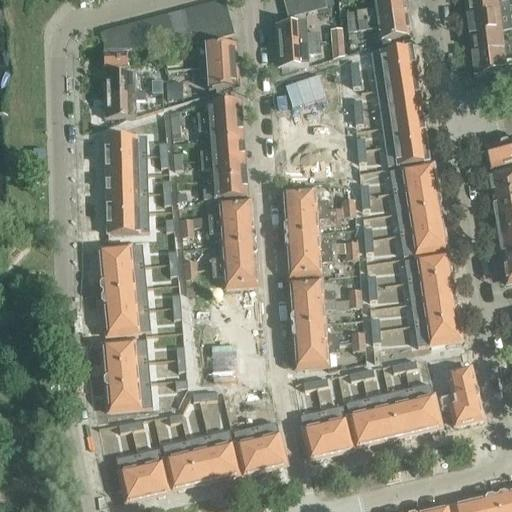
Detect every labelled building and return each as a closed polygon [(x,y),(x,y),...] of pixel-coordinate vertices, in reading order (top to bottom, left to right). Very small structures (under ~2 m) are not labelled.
[(294,0),(282,0),(285,9),(297,6),(294,0)] [(297,6),(285,9),(288,21),(289,20),(296,18),(300,18),(305,16),(311,15),(317,13),(322,12),(327,10),(324,0),(318,0),(308,3),(297,6)] [(373,0),(376,13),(357,15),(359,25),(407,17),(404,0),(373,0)] [(510,14),(509,8),(509,7),(498,9),(496,0),(464,0),(467,19),(510,14)] [(225,2),(213,5),(220,28),(231,25),(225,2)] [(213,5),(203,8),(209,31),(220,28),(213,5)] [(203,8),(192,11),(198,34),(207,32),(209,31),(203,8)] [(192,11),(181,14),(187,37),(195,35),(198,34),(192,11)] [(181,14),(170,17),(176,40),(187,37),(181,14)] [(467,19),(469,38),(501,34),(511,32),(511,30),(510,14),(467,19)] [(357,15),(346,17),(347,26),(359,25),(357,15)] [(297,27),(275,28),(276,39),(277,47),(277,50),(308,48),(319,47),(319,37),(313,37),(307,37),(306,37),(306,26),(305,16),(300,18),(296,18),(297,20),(297,27)] [(170,17),(159,19),(165,43),(176,40),(170,17)] [(407,17),(359,25),(360,31),(360,34),(378,31),(380,44),(410,39),(407,17)] [(159,19),(148,22),(154,46),(165,43),(159,19)] [(148,22),(137,25),(143,48),(154,46),(148,22)] [(137,25),(126,28),(132,51),(143,48),(137,25)] [(220,28),(209,31),(207,32),(210,43),(234,37),(231,25),(220,28)] [(359,25),(347,26),(348,36),(360,34),(360,31),(359,25)] [(126,28),(115,31),(121,53),(132,51),(126,28)] [(121,53),(115,31),(103,34),(104,53),(121,53)] [(207,32),(198,34),(195,35),(197,46),(200,45),(210,43),(207,32)] [(472,57),(511,52),(511,43),(502,44),(501,34),(469,38),(472,57)] [(195,35),(187,37),(189,46),(197,46),(195,35)] [(332,36),(333,46),(343,45),(342,36),(332,36)] [(343,45),(333,46),(333,47),(332,47),(333,62),(344,59),(343,45)] [(199,61),(200,71),(238,68),(236,47),(206,49),(207,61),(199,61)] [(308,48),(277,50),(278,72),(308,70),(308,58),(320,57),(319,47),(308,48)] [(382,66),(370,68),(372,77),(415,70),(412,51),(381,55),(382,66)] [(511,52),(472,57),(474,80),(506,72),(505,63),(511,62),(511,52)] [(104,57),(104,71),(127,70),(127,56),(104,57)] [(359,63),(351,64),(352,76),(360,75),(359,63)] [(238,68),(200,71),(201,81),(208,80),(209,92),(239,90),(238,68)] [(415,70),(372,77),(373,86),(385,84),(387,94),(417,89),(415,70)] [(360,75),(352,76),(353,87),(361,87),(360,75)] [(104,78),(105,100),(145,99),(145,94),(135,94),(135,77),(104,78)] [(162,83),(152,84),(152,86),(153,89),(153,98),(158,98),(163,98),(163,89),(163,88),(162,83)] [(182,85),(166,86),(167,102),(183,101),(182,85)] [(388,103),(376,105),(377,114),(420,108),(417,89),(387,94),(388,103)] [(346,94),(338,95),(339,107),(347,107),(346,94)] [(315,96),(280,99),(282,121),(316,118),(315,96)] [(158,98),(153,98),(154,107),(154,108),(154,113),(155,115),(164,112),(164,107),(163,98),(158,98)] [(145,99),(105,100),(105,122),(136,121),(135,104),(145,104),(145,99)] [(361,102),(353,103),(354,115),(362,114),(361,102)] [(420,108),(377,114),(379,123),(391,121),(392,131),(406,129),(409,129),(423,127),(420,108)] [(241,113),(206,115),(208,137),(242,135),(241,113)] [(362,114),(354,115),(355,126),(363,126),(362,114)] [(178,118),(170,119),(171,131),(179,130),(178,118)] [(316,118),(282,121),(283,143),(318,140),(316,118)] [(348,125),(340,126),(342,138),(350,138),(348,125)] [(387,142),(382,142),(382,145),(383,152),(426,145),(423,127),(409,129),(406,129),(392,131),(393,138),(394,141),(388,142),(387,142)] [(242,135),(208,137),(209,159),(244,157),(242,135)] [(350,138),(342,138),(342,151),(350,150),(350,138)] [(127,141),(106,141),(106,161),(150,160),(149,152),(149,151),(147,151),(137,151),(137,146),(137,140),(127,141)] [(318,140),(283,143),(285,165),(320,162),(318,140)] [(511,166),(511,142),(485,150),(486,152),(485,155),(486,160),(489,162),(491,172),(511,166)] [(365,143),(357,144),(358,156),(366,155),(365,143)] [(426,145),(383,152),(384,161),(396,159),(398,170),(429,165),(426,145)] [(167,147),(159,147),(161,160),(169,159),(167,147)] [(181,149),(173,150),(174,162),(182,161),(181,149)] [(366,155),(358,156),(359,168),(367,167),(366,155)] [(244,157),(209,159),(211,181),(246,179),(244,157)] [(169,159),(161,160),(161,172),(169,172),(169,159)] [(150,160),(106,161),(107,180),(138,179),(138,169),(149,169),(150,169),(150,160)] [(182,161),(174,162),(175,174),(182,174),(182,161)] [(320,162),(285,165),(287,187),(321,184),(320,162)] [(392,188),(393,197),(437,190),(435,182),(437,179),(436,174),(434,172),(433,168),(402,173),(404,186),(392,188)] [(352,170),(344,171),(345,183),(353,182),(352,170)] [(511,195),(511,171),(489,177),(490,179),(489,182),(489,187),(491,189),(493,199),(511,195)] [(138,179),(107,180),(107,199),(151,198),(150,190),(150,189),(138,189),(138,179)] [(246,179),(211,181),(213,204),(247,201),(246,179)] [(170,185),(162,186),(163,198),(171,197),(170,185)] [(353,190),(345,191),(347,203),(355,202),(353,190)] [(407,204),(409,216),(440,211),(440,210),(442,207),(441,202),(439,200),(437,190),(393,197),(395,206),(407,204)] [(369,191),(361,192),(362,204),(370,203),(369,191)] [(185,193),(177,193),(178,206),(186,205),(185,193)] [(283,199),(281,201),(281,207),(284,209),(284,217),(319,215),(318,193),(283,195),(283,199)] [(511,218),(511,195),(493,199),(495,208),(493,210),(494,215),(496,218),(497,221),(511,218)] [(171,197),(163,198),(164,210),(172,210),(171,197)] [(151,198),(107,199),(108,218),(139,217),(139,207),(151,207),(151,198)] [(370,203),(362,204),(363,215),(371,215),(370,203)] [(251,204),(217,206),(218,228),(253,226),(252,217),(254,215),(254,210),(252,208),(251,204)] [(187,209),(179,210),(180,222),(188,222),(187,209)] [(399,230),(400,240),(444,232),(442,222),(444,220),(443,214),(440,213),(440,211),(409,216),(411,228),(399,230)] [(285,227),(283,229),(283,235),(286,237),(286,238),(286,239),(321,236),(319,215),(284,217),(285,227)] [(139,217),(108,218),(108,238),(152,237),(152,227),(139,228),(139,217)] [(511,240),(511,218),(497,221),(500,242),(511,240)] [(356,221),(348,222),(349,234),(357,234),(356,221)] [(253,226),(218,228),(220,250),(255,248),(255,247),(254,246),(256,243),(256,238),(254,236),(253,226)] [(174,230),(166,231),(167,243),(175,243),(174,230)] [(444,232),(400,240),(402,249),(414,247),(416,259),(447,254),(447,250),(448,248),(447,243),(445,241),(444,232)] [(357,234),(349,234),(350,247),(358,246),(357,234)] [(372,235),(364,235),(365,247),(373,247),(372,235)] [(286,240),(284,242),(284,248),(287,250),(287,261),(322,258),(321,236),(286,239),(286,240)] [(511,240),(500,242),(501,245),(500,248),(500,253),(502,255),(504,265),(511,264),(511,240)] [(190,242),(182,243),(183,255),(191,254),(190,242)] [(373,247),(365,247),(366,259),(374,258),(373,247)] [(255,248),(220,250),(221,272),(256,270),(255,258),(257,256),(257,251),(255,249),(255,248)] [(100,267),(101,276),(145,271),(144,262),(132,263),(131,250),(99,254),(99,257),(97,259),(98,265),(100,267)] [(191,254),(183,255),(184,268),(192,267),(191,254)] [(175,256),(168,256),(169,269),(177,268),(175,256)] [(288,269),(286,272),(286,277),(289,279),(289,283),(324,280),(322,258),(287,261),(288,269)] [(406,278),(408,287),(451,280),(450,272),(452,269),(451,264),(449,262),(448,258),(416,263),(418,276),(406,278)] [(359,266),(351,267),(352,279),(360,279),(359,266)] [(177,268),(169,269),(170,281),(178,281),(177,268)] [(256,270),(221,272),(223,294),(258,291),(257,288),(259,286),(259,280),(257,278),(256,270)] [(103,295),(103,297),(135,294),(134,282),(146,281),(145,271),(101,276),(102,286),(100,288),(101,293),(103,295)] [(421,294),(423,306),(455,301),(455,300),(456,297),(455,292),(453,290),(451,280),(408,287),(397,289),(398,298),(421,294)] [(360,281),(352,282),(353,294),(361,293),(360,281)] [(376,281),(368,282),(369,294),(377,293),(376,281)] [(193,284),(185,285),(186,297),(194,296),(193,284)] [(289,290),(287,292),(287,298),(290,300),(290,308),(325,306),(324,284),(289,286),(289,290)] [(377,293),(369,294),(370,305),(378,305),(377,293)] [(104,308),(105,318),(149,314),(148,305),(136,306),(135,294),(103,297),(103,299),(101,301),(102,306),(104,308)] [(258,295),(223,298),(225,319),(260,317),(259,308),(261,306),(261,301),(258,299),(258,295)] [(179,298),(171,299),(172,312),(180,311),(179,298)] [(195,301),(187,302),(188,314),(196,314),(195,301)] [(413,320),(415,330),(458,322),(456,312),(458,310),(457,305),(455,303),(455,301),(423,306),(425,319),(413,320)] [(291,318),(289,320),(289,326),(292,328),(292,329),(292,330),(327,328),(325,306),(290,308),(291,318)] [(180,311),(172,312),(173,324),(181,323),(180,311)] [(363,312),(355,313),(356,325),(364,325),(363,312)] [(149,314),(105,318),(106,327),(104,329),(105,334),(107,336),(107,340),(139,337),(138,325),(150,323),(149,314)] [(260,317),(225,319),(226,341),(261,339),(261,338),(261,337),(263,334),(263,329),(260,327),(260,317)] [(458,322),(415,330),(416,339),(428,337),(430,350),(461,344),(461,340),(462,338),(462,333),(459,331),(458,322)] [(379,324),(372,325),(372,337),(380,336),(379,324)] [(364,325),(356,325),(357,338),(365,337),(364,325)] [(292,331),(290,333),(290,339),(293,341),(293,352),(328,349),(327,328),(292,330),(292,331)] [(197,333),(189,333),(190,346),(198,345),(197,333)] [(380,336),(372,337),(373,349),(381,348),(380,336)] [(261,339),(226,341),(228,363),(263,361),(262,350),(264,347),(264,342),(261,340),(261,339)] [(198,345),(190,346),(191,358),(199,358),(198,345)] [(104,362),(105,371),(149,366),(148,357),(136,358),(135,346),(103,349),(103,353),(101,355),(102,360),(104,362)] [(294,360),(292,363),(292,368),(295,370),(295,374),(330,371),(328,349),(293,352),(294,360)] [(183,351),(175,351),(176,364),(184,363),(183,351)] [(366,356),(358,357),(359,369),(367,369),(366,356)] [(457,356),(439,359),(442,371),(444,379),(448,378),(448,377),(461,374),(457,356)] [(439,359),(431,361),(433,373),(442,371),(439,359)] [(263,361),(228,363),(229,385),(264,382),(264,379),(266,377),(266,371),(263,369),(263,361)] [(184,363),(176,364),(178,376),(186,376),(184,363)] [(414,365),(402,367),(403,375),(415,373),(414,365)] [(107,391),(107,397),(139,394),(138,377),(150,376),(149,366),(105,371),(106,381),(104,383),(105,389),(107,391)] [(402,367),(391,369),(392,377),(403,375),(402,367)] [(461,374),(448,377),(448,378),(456,410),(451,411),(455,428),(455,430),(479,424),(482,420),(478,401),(479,399),(478,394),(476,392),(471,372),(461,374)] [(372,373),(360,375),(361,383),(373,381),(372,373)] [(360,375),(348,377),(349,385),(361,383),(360,375)] [(201,380),(193,381),(194,393),(202,392),(201,380)] [(325,383),(313,385),(314,393),(326,391),(325,383)] [(313,385),(302,387),(302,394),(314,393),(313,385)] [(419,391),(409,393),(420,436),(428,434),(431,436),(436,434),(437,432),(441,431),(434,400),(421,403),(419,391)] [(403,407),(391,410),(399,441),(402,440),(405,442),(410,441),(412,438),(420,436),(409,393),(400,395),(403,407)] [(139,394),(107,397),(108,403),(106,405),(107,410),(109,412),(109,416),(141,413),(139,394)] [(216,396),(204,397),(205,405),(217,404),(216,396)] [(204,397),(193,398),(193,406),(205,405),(204,397)] [(377,401),(368,403),(378,446),(386,444),(388,446),(394,444),(395,442),(399,441),(391,410),(379,413),(377,401)] [(350,423),(356,450),(356,451),(360,450),(363,452),(368,450),(370,448),(378,446),(368,403),(359,405),(361,417),(349,420),(350,423)] [(451,411),(441,413),(445,430),(455,428),(451,411)] [(330,414),(321,416),(332,459),(340,457),(342,458),(347,457),(349,455),(353,454),(352,451),(346,424),(346,423),(333,426),(330,414)] [(332,459),(321,416),(312,418),(315,430),(303,433),(310,464),(314,463),(316,465),(322,463),(323,461),(332,459)] [(180,417),(167,419),(169,427),(181,425),(180,417)] [(142,425),(130,427),(132,435),(144,433),(142,425)] [(130,427),(119,429),(120,437),(132,435),(130,427)] [(264,429),(255,431),(265,474),(273,473),(276,474),(281,473),(283,470),(287,469),(279,438),(267,441),(264,429)] [(265,474),(255,431),(246,433),(249,445),(237,448),(244,479),(248,479),(250,480),(255,479),(257,476),(265,474)] [(217,438),(208,440),(218,483),(226,481),(229,483),(234,482),(236,479),(239,478),(232,447),(220,450),(217,438)] [(202,454),(186,458),(193,489),(200,487),(203,489),(208,488),(210,485),(218,483),(208,440),(199,442),(202,454)] [(147,456),(138,459),(148,502),(156,500),(159,501),(164,500),(166,498),(169,497),(162,465),(150,468),(147,456)] [(193,489),(186,458),(166,463),(173,494),(176,493),(179,495),(184,493),(186,491),(193,489)] [(148,502),(138,459),(129,461),(132,473),(119,475),(127,507),(130,506),(133,507),(138,506),(140,504),(148,502)] [(497,500),(496,500),(499,511),(511,511),(511,496),(507,497),(504,496),(499,497),(497,500)] [(485,503),(475,505),(476,511),(499,511),(496,500),(494,501),(492,499),(487,500),(485,503)]
